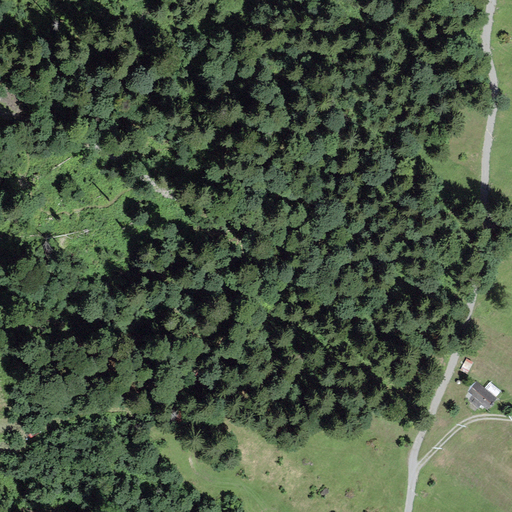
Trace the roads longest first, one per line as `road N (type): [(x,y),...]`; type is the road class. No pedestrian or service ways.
road 1 (track): [(413,473),(476,287),(495,98),(486,48),(492,0)]
road 2 (track): [(271,511),(249,489),(202,473),(193,449),(200,422),(194,372),(141,402),(43,426),(14,452)]
road 3 (track): [(413,473),(455,427),(479,417),(511,419)]
